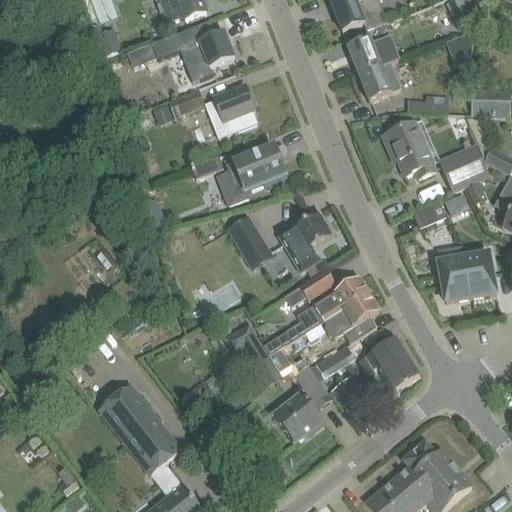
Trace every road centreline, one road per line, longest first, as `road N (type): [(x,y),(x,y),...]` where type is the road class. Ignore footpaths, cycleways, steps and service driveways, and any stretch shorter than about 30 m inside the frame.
road 1 (tertiary): [(452,387),(351,193),(273,0)]
road 2 (tertiary): [(293,511),(452,387)]
